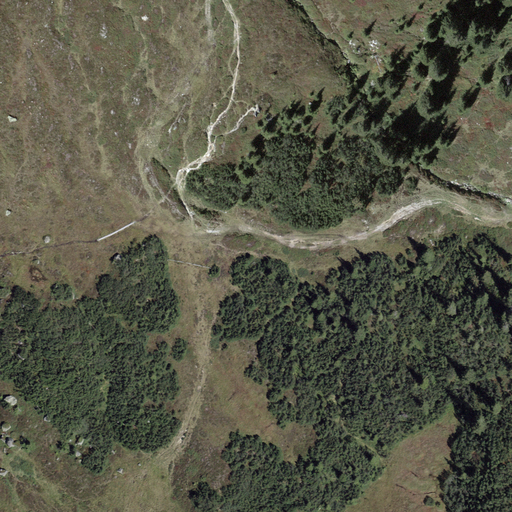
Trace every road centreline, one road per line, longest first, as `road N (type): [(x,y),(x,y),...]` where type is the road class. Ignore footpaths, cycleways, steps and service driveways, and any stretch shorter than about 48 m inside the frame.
road 1 (track): [(210,228),(255,228),(287,239),(362,235),(435,192),(491,221),(511,218)]
road 2 (track): [(210,0),(196,74),(144,146),(141,173),(165,213),(193,229),(210,228)]
